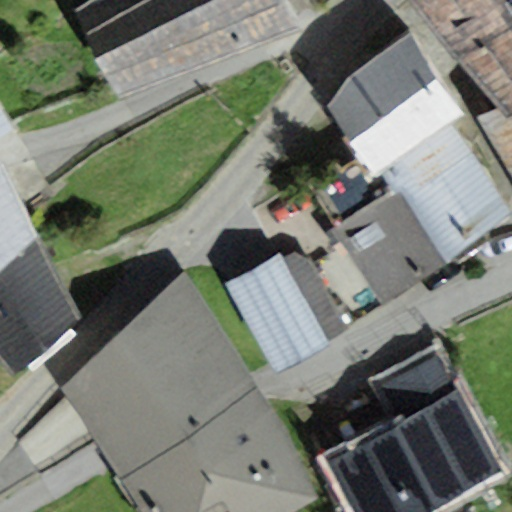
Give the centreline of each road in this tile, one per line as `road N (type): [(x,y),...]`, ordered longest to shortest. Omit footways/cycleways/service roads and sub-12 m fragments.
road 1 (residential): [(0,497),(511,287)]
road 2 (unclassified): [(0,447),(343,54)]
road 3 (residential): [(343,54),(0,161)]
